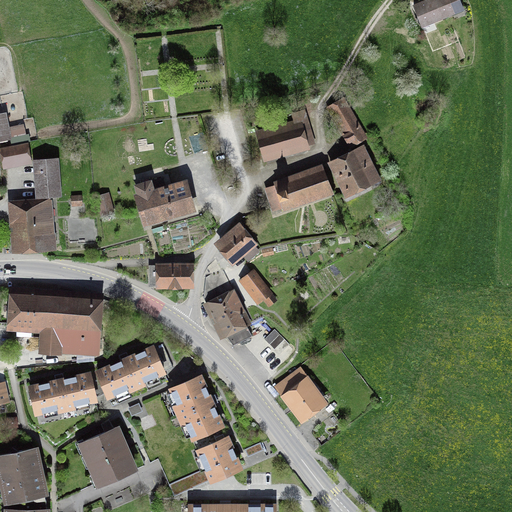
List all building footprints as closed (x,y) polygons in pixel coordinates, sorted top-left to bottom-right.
[(442,17),(435,0),(430,0),(414,7),(422,25),(442,17)] [(435,0),(442,17),(462,9),(458,0),(435,0)] [(342,99),(330,106),(352,144),(364,137),(342,99)] [(0,139),(8,138),(4,116),(0,116),(0,139)] [(258,117),(250,119),(252,125),(260,123),(258,117)] [(259,136),(265,157),(313,144),(307,122),(259,136)] [(26,135),(24,127),(10,131),(11,138),(26,135)] [(3,152),(6,167),(20,164),(20,166),(29,164),(26,147),(3,152)] [(363,149),(330,165),(344,193),(347,192),(348,193),(378,178),(363,149)] [(56,159),(36,161),(39,201),(11,202),(13,230),(3,230),(4,248),(53,245),(50,196),(58,195),(56,159)] [(333,192),(323,166),(274,183),(283,210),(333,192)] [(138,198),(145,221),(192,207),(185,184),(166,189),(162,177),(135,185),(139,197),(138,198)] [(113,213),(107,194),(97,196),(103,216),(113,213)] [(219,245),(232,260),(242,252),(248,260),(258,251),(254,246),(257,244),(242,225),(219,245)] [(190,266),(150,266),(150,285),(190,284),(190,266)] [(224,332),(233,345),(251,336),(241,316),(242,315),(241,313),(240,314),(230,294),(234,292),(222,269),(207,276),(206,294),(224,332)] [(263,298),(268,305),(276,299),(253,271),(240,281),(243,285),(246,283),(260,300),(263,298)] [(64,327),(63,350),(96,352),(99,299),(13,293),(11,324),(64,327)] [(290,344),(275,329),(264,339),(279,354),(290,344)] [(97,372),(108,396),(128,387),(129,390),(145,383),(148,390),(162,384),(161,380),(167,378),(164,371),(173,367),(162,343),(129,358),(127,355),(121,357),(122,361),(97,372)] [(80,362),(97,361),(97,353),(79,354),(80,362)] [(276,387),(300,419),(325,400),(301,369),(276,387)] [(30,387),(36,413),(43,411),(45,417),(58,414),(56,408),(57,408),(58,411),(75,407),(75,404),(96,399),(90,373),(63,379),(63,376),(56,377),(57,381),(30,387)] [(187,423),(193,438),(222,425),(212,404),(215,403),(212,396),(210,397),(200,376),(171,388),(178,403),(174,405),(183,425),(187,423)] [(95,473),(99,482),(122,472),(123,474),(134,469),(116,427),(114,428),(109,420),(101,424),(105,432),(81,442),(85,450),(82,452),(84,456),(87,455),(92,465),(88,467),(92,475),(95,473)] [(198,450),(212,480),(240,467),(227,437),(222,439),(221,435),(216,437),(217,441),(198,450)] [(0,454),(0,466),(6,496),(10,498),(11,503),(41,500),(41,494),(45,493),(35,447),(0,454)] [(11,503),(11,509),(8,511),(46,511),(46,509),(42,509),(41,500),(11,503)]
